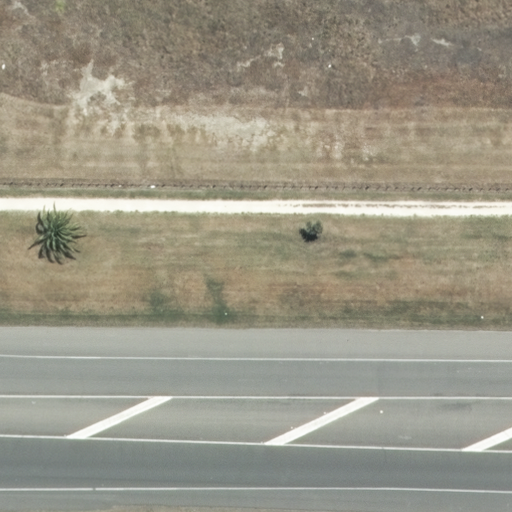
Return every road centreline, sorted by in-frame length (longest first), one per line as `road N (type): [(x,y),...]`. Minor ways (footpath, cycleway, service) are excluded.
road 1 (secondary): [(511,446),(156,424)]
road 2 (secondary): [(156,424),(511,406)]
road 3 (secondary): [(0,420),(156,424)]
